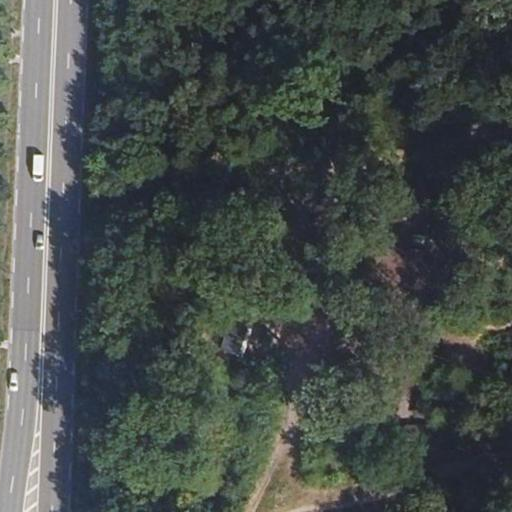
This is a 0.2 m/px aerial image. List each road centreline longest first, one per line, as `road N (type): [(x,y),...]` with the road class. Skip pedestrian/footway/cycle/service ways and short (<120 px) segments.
road 1 (primary): [(40,359),(54,0)]
road 2 (primary): [(40,359),(10,511)]
road 3 (primary): [(49,511),(40,359)]
